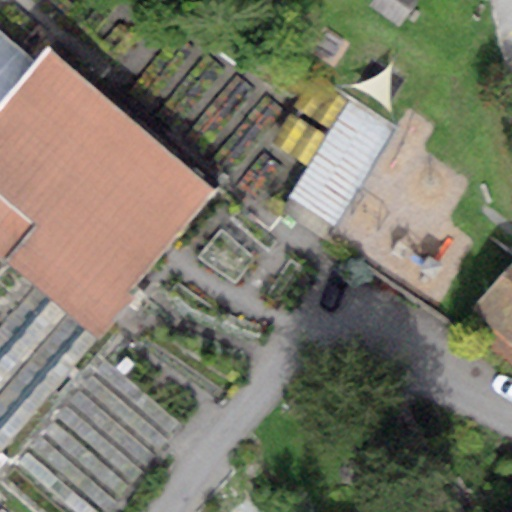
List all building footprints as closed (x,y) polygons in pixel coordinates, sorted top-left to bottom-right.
[(407,0),(383,0),(369,21),(398,40),(420,8),(407,0)] [(0,140),(54,76),(0,30),(0,140)] [(228,202),(66,70),(0,150),(0,259),(108,348),(228,202)] [(360,117),(293,230),(336,256),(403,143),(360,117)] [(511,282),(476,321),(511,353),(511,282)]
